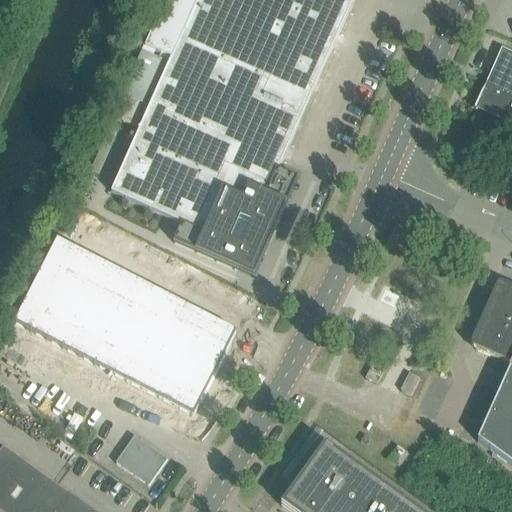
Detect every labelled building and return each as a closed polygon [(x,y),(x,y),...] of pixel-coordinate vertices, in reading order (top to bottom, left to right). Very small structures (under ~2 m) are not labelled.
[(198,0),(111,195),(242,254),(354,0),(198,0)] [(478,110),(511,125),(511,57),(503,54),(478,110)] [(57,243),(15,326),(193,418),(236,334),(57,243)] [(473,343),(476,351),(511,367),(510,371),(510,372),(478,443),(511,468),(511,290),(505,287),(497,290),(473,343)] [(394,309),(399,298),(393,295),(385,291),(380,302),(394,309)] [(366,381),(378,387),(385,374),(373,367),(366,381)] [(420,381),(409,376),(400,392),(408,396),(411,398),(420,381)] [(367,447),(370,441),(366,439),(364,438),(361,444),(362,444),(367,447)] [(168,462),(135,439),(116,465),(149,488),(168,462)] [(413,511),(325,448),(281,509),(285,511),(413,511)] [(407,455),(398,448),(389,460),(399,467),(407,455)] [(88,511),(3,451),(0,454),(0,511),(88,511)]
